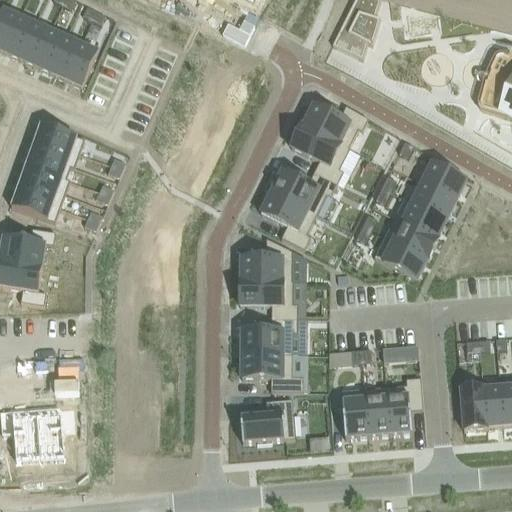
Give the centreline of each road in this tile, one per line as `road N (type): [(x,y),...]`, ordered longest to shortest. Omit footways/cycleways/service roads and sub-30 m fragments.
road 1 (residential): [(296,70),(220,232),(212,499)]
road 2 (tertiary): [(511,479),(212,499)]
road 3 (residential): [(296,70),(511,190)]
road 4 (residential): [(164,0),(296,70)]
